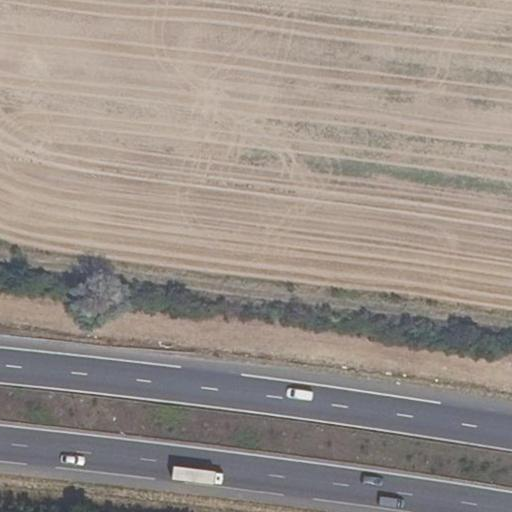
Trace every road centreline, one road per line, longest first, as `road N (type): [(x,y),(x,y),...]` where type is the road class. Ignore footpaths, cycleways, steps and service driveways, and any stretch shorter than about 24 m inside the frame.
road 1 (trunk): [(0,442),(511,510)]
road 2 (trunk): [(511,432),(0,365)]
road 3 (track): [(0,262),(511,325)]
